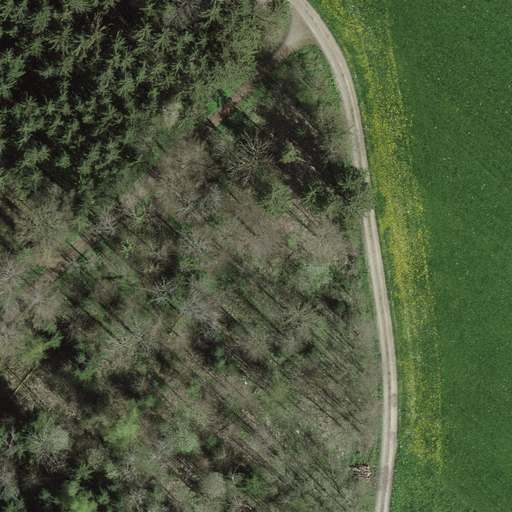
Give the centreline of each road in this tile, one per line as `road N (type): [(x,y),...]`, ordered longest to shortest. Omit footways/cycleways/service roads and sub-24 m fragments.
road 1 (track): [(382,511),(390,364),(349,86),(316,22)]
road 2 (track): [(0,316),(316,22)]
